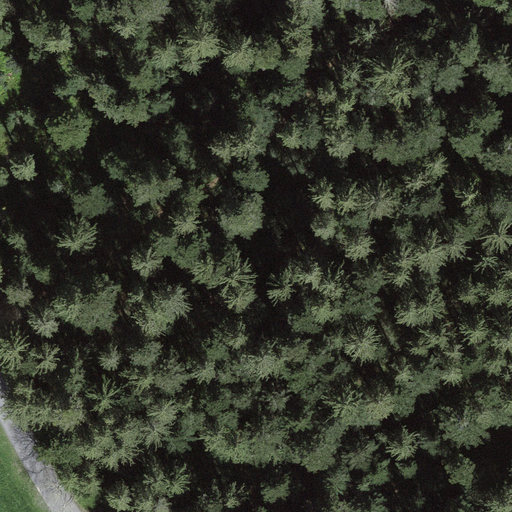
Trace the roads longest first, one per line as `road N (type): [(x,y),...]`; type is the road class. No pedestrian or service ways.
road 1 (track): [(111,511),(179,276),(353,34),(457,0)]
road 2 (unclassified): [(67,511),(0,394)]
